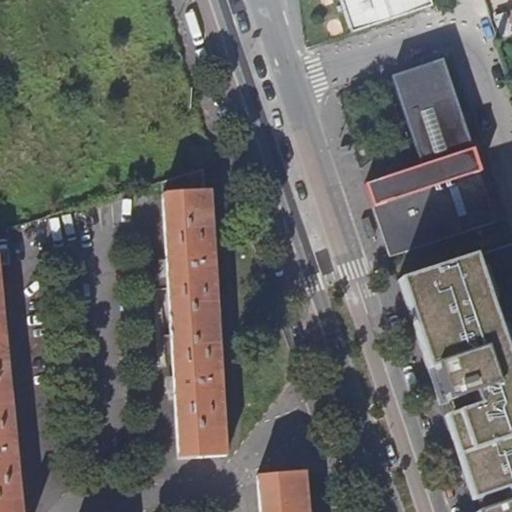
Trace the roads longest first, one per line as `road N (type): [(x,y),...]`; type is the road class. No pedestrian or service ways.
road 1 (tertiary): [(212,0),(385,511)]
road 2 (tertiary): [(434,511),(292,87)]
road 3 (unclassified): [(292,87),(468,27),(511,158)]
